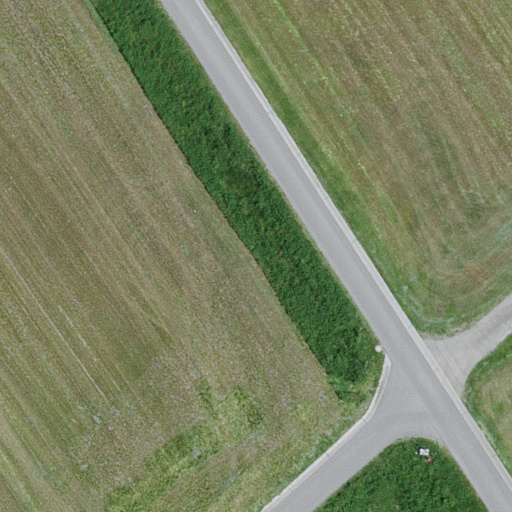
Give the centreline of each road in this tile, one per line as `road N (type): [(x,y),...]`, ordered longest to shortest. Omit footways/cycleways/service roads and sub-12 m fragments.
road 1 (track): [(427,386),(176,0)]
road 2 (track): [(285,511),(427,386)]
road 3 (track): [(427,386),(508,511)]
